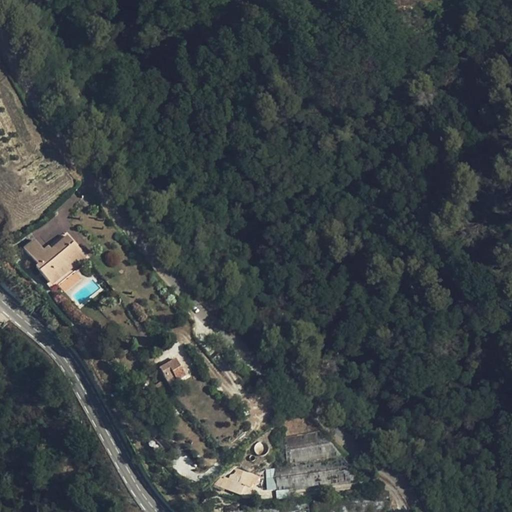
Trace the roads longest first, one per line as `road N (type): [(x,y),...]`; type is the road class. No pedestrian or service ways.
road 1 (unclassified): [(417,511),(195,312),(83,176),(0,48)]
road 2 (tertiary): [(0,298),(54,343),(157,511)]
